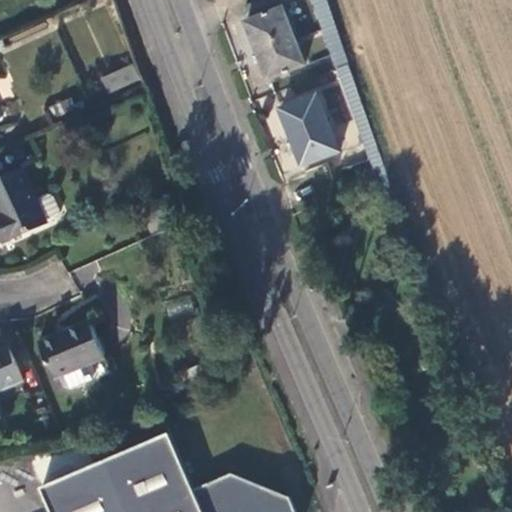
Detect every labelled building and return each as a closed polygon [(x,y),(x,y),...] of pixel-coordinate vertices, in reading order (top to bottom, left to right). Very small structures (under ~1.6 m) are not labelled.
[(350,64),(327,0),(266,0),(246,8),(249,15),(287,0),(314,0),(338,69),(350,64)] [(305,64),(283,6),(248,21),(270,79),(305,64)] [(134,64),(103,77),(111,94),(140,80),(134,64)] [(371,160),(386,196),(395,193),(350,64),(338,69),(369,161),(371,160)] [(340,152),(317,95),(283,109),(305,166),(340,152)] [(0,228),(7,243),(50,222),(39,200),(25,168),(0,179),(0,208),(4,217),(0,219),(0,228)] [(50,222),(63,217),(64,213),(57,196),(54,194),(39,200),(50,222)] [(55,379),(107,359),(91,321),(40,342),(55,379)] [(0,410),(2,410),(0,403),(0,391),(24,381),(9,347),(0,350),(0,410)] [(226,371),(221,359),(203,367),(207,379),(226,371)] [(44,488),(53,511),(298,511),(292,498),(233,475),(195,491),(171,434),(44,488)]
